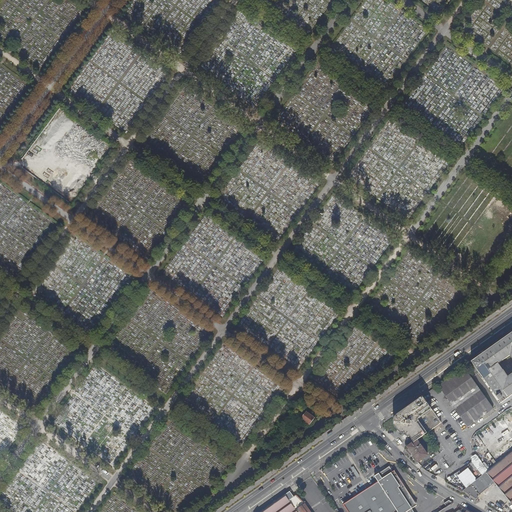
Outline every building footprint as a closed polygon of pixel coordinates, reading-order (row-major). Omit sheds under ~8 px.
[(511,334),(472,363),(474,366),(500,405),(511,396),(511,334)] [(467,426),(493,408),(464,367),(438,386),(467,426)] [(441,422),(422,396),(410,404),(411,406),(396,416),(396,417),(395,417),(395,418),(395,419),(394,419),(394,420),(394,421),(395,422),(395,423),(395,424),(397,428),(397,429),(399,432),(401,431),(404,434),(403,435),(406,437),(407,437),(408,439),(410,438),(413,442),(416,440),(426,433),(441,422)] [(411,406),(410,404),(394,416),(393,417),(393,418),(393,419),(393,420),(393,421),(393,423),(394,426),(396,429),(397,429),(397,428),(395,424),(395,423),(395,422),(394,421),(394,420),(394,419),(395,419),(395,418),(395,417),(396,417),(396,416),(411,406)] [(305,412),(300,419),(309,425),(314,418),(305,412)] [(427,455),(416,440),(413,442),(407,447),(419,462),(427,455)] [(511,450),(491,467),(479,477),(463,490),(477,499),(478,495),(494,482),(511,503),(511,450)] [(416,511),(415,509),(420,505),(398,470),(394,473),(391,468),(376,477),(380,482),(345,505),(349,511),(416,511)] [(318,487),(311,476),(297,486),(301,491),(310,484),(314,490),(318,487)] [(294,497),(290,491),(285,494),(297,511),(309,511),(306,507),(296,495),(294,497)] [(297,511),(285,494),(260,511),(297,511)]
